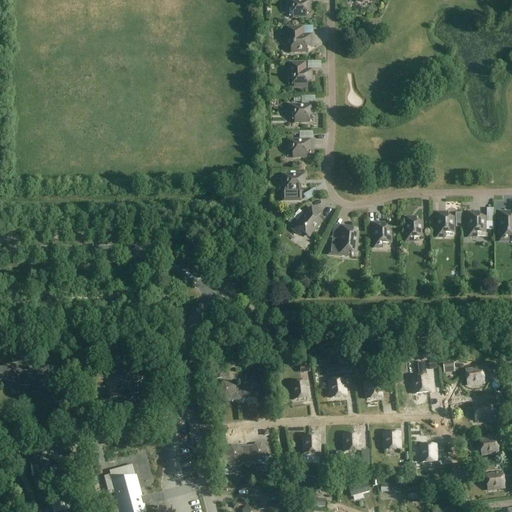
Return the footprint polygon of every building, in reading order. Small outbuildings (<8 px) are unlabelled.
[(310,12),(310,1),(288,1),(288,9),(292,9),(292,11),(293,11),(293,18),(306,18),(306,12),(310,12)] [(310,36),(302,36),(302,28),(286,28),(286,37),(289,37),(289,44),(292,44),(292,46),(293,46),(293,53),(306,53),(306,47),(311,47),(310,36)] [(305,71),(305,64),(289,64),(289,79),(293,79),(293,81),(294,81),(294,88),(307,88),(307,82),(311,82),(311,71),(305,71)] [(312,117),(312,106),(290,106),(290,114),(294,114),(294,116),(295,123),(308,123),(307,117),(312,117)] [(310,152),(310,141),(288,141),(288,149),(292,149),(292,151),(293,151),(293,158),(306,158),(306,152),(310,152)] [(304,186),(304,175),(282,175),(283,184),(286,184),(286,185),(287,185),(287,192),(300,192),(300,186),(304,186)] [(299,235),(302,232),(308,238),(321,222),(317,219),(319,215),(311,208),(293,230),(299,235)] [(476,235),(476,234),(485,234),(485,218),(479,218),(479,213),(468,213),(468,235),(476,235)] [(508,242),(508,238),(511,237),(511,217),(510,217),(510,213),(499,213),(499,242),(508,242)] [(446,231),(453,231),(453,218),(447,218),(447,214),(436,214),(436,236),(445,236),(445,232),(446,232),(446,231)] [(292,218),(288,223),(293,227),(297,222),(292,218)] [(413,240),(413,238),(422,238),(422,222),(416,223),(416,218),(405,218),(405,240),(413,240)] [(382,246),(382,245),(390,245),(390,228),(384,229),(384,224),(373,224),(374,246),(382,246)] [(347,257),(347,253),(356,253),(358,233),(352,233),(353,228),(342,227),(338,256),(347,257)] [(453,362),(442,363),(443,370),(454,369),(453,362)] [(136,373),(140,381),(144,379),(143,375),(153,369),(151,364),(123,370),(124,375),(136,373)] [(2,380),(7,381),(9,373),(22,373),(22,367),(0,367),(0,375),(3,376),(2,380)] [(9,373),(7,381),(11,382),(11,393),(20,393),(20,387),(26,387),(26,367),(22,367),(22,373),(9,373)] [(26,367),(26,387),(32,387),(32,393),(41,393),(41,382),(44,381),(42,373),(30,373),(30,367),(26,367)] [(42,373),(44,381),(49,379),(48,375),(59,373),(59,367),(30,367),(30,373),(42,373)] [(465,371),(467,386),(484,384),(482,368),(465,371)] [(117,392),(123,391),(119,370),(115,371),(116,377),(104,379),(104,388),(108,389),(110,399),(118,397),(117,392)] [(119,370),(123,391),(129,390),(130,395),(138,393),(136,382),(140,381),(136,373),(124,375),(123,370),(119,370)] [(98,388),(104,388),(104,379),(116,377),(115,371),(87,377),(86,383),(99,384),(98,388)] [(412,378),(414,395),(430,393),(428,376),(412,378)] [(328,382),(330,399),(346,397),(344,380),(328,382)] [(364,383),(366,400),(382,398),(379,381),(364,383)] [(238,387),(239,395),(244,400),(243,400),(246,403),(248,398),(254,398),(255,396),(256,397),(258,395),(257,395),(258,393),(258,386),(254,382),(247,382),(243,387),(238,387)] [(291,384),(293,400),(309,398),(307,382),(291,384)] [(239,405),(243,400),(244,400),(239,395),(238,387),(234,387),(229,383),(223,383),(218,387),(218,394),(220,396),(219,396),(221,398),(222,397),(223,399),(229,398),(231,403),(234,401),(239,405)] [(144,387),(148,402),(154,401),(154,397),(160,396),(157,384),(144,387)] [(473,406),(475,421),(492,419),(490,403),(473,406)] [(384,434),(384,451),(400,450),(399,433),(384,434)] [(344,435),(344,452),(360,452),(359,435),(344,435)] [(303,437),(304,454),(319,453),(319,436),(303,437)] [(479,441),(481,456),(498,454),(496,438),(479,441)] [(242,464),(248,469),(252,464),(255,466),(255,464),(264,463),(270,456),(267,455),(266,449),(261,445),(254,445),(250,450),(246,450),(247,459),(242,464)] [(420,446),(420,463),(436,463),(435,446),(420,446)] [(230,468),(240,467),(242,464),(247,459),(246,450),(242,451),(237,447),(230,447),(226,452),(221,450),(222,461),(230,468)] [(145,511),(136,478),(135,478),(132,465),(109,471),(110,475),(104,477),(103,477),(105,484),(108,496),(109,496),(115,494),(119,507),(120,511),(145,511)] [(327,466),(317,467),(317,478),(326,478),(326,472),(327,472),(327,466)] [(36,492),(66,488),(65,473),(64,472),(34,476),(36,492)] [(485,476),(487,491),(504,489),(502,473),(485,476)] [(351,495),(352,497),(369,492),(367,485),(350,490),(350,492),(350,494),(351,495)] [(409,489),(408,502),(426,503),(426,502),(426,491),(426,490),(409,489)] [(51,504),(52,511),(60,511),(70,509),(68,499),(51,504)] [(324,508),(324,506),(325,504),(325,502),(325,500),(305,499),(304,506),(324,508)]
